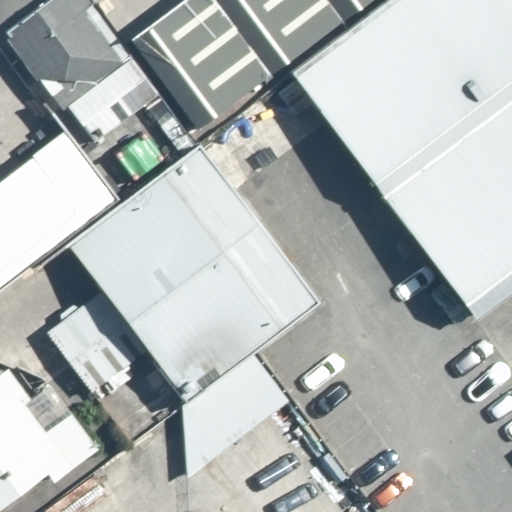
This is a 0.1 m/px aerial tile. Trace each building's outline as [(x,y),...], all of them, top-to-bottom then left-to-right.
[(88,0),(55,0),(3,38),(57,110),(64,105),(93,144),(159,95),(88,0)] [(511,0),(377,0),(286,82),(380,208),(442,306),(511,253),(511,0)] [(380,208),(286,82),(60,250),(170,397),(306,296),(290,275),(380,208)] [(0,287),(113,200),(60,132),(0,178),(0,287)] [(0,467),(33,442),(0,398),(0,467)]
